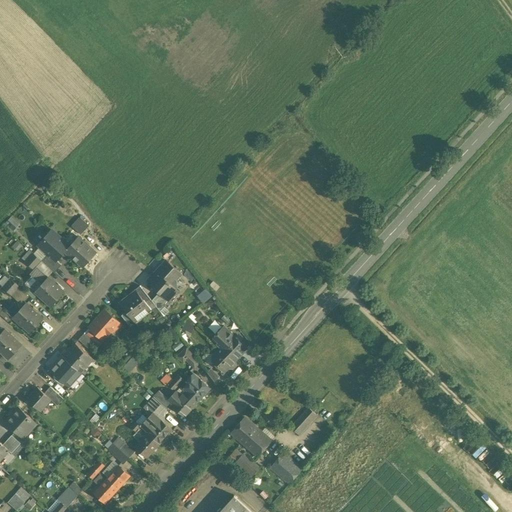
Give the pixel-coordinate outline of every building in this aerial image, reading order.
[(3,224),(13,231),(19,222),(9,215),(3,224)] [(81,217),(72,226),(81,234),(90,225),(81,217)] [(70,246),(53,230),(39,245),(48,253),(56,260),(57,260),(65,251),(70,246)] [(97,253),(78,236),(70,246),(65,251),(72,258),(73,257),(84,267),(97,253)] [(18,250),(22,244),(15,241),(12,246),(18,250)] [(42,260),(34,253),(26,262),(34,269),(42,260)] [(56,260),(48,253),(42,260),(55,272),(62,265),(57,260),(56,260)] [(167,260),(156,271),(158,272),(150,282),(160,291),(170,301),(170,300),(179,290),(172,284),(181,273),(167,260)] [(42,283),(48,277),(39,268),(33,274),(39,280),(42,283)] [(56,285),(48,278),(48,277),(42,283),(35,291),(52,306),(64,292),(56,285)] [(19,286),(11,279),(3,287),(11,295),(19,286)] [(35,291),(42,283),(39,280),(32,288),(35,291)] [(151,299),(141,285),(140,286),(142,288),(138,292),(146,303),(151,299)] [(203,302),(211,295),(205,287),(196,295),(203,302)] [(160,291),(152,300),(160,311),(170,301),(160,291)] [(138,292),(132,296),(130,293),(130,294),(120,302),(133,319),(140,314),(141,317),(151,309),(146,303),(138,292)] [(43,318),(26,303),(13,317),(22,326),(23,325),(31,332),(43,318)] [(106,310),(90,327),(91,329),(104,341),(114,330),(116,332),(122,325),(120,323),(106,310)] [(182,326),(190,332),(195,326),(187,320),(182,326)] [(247,348),(224,327),(216,335),(221,340),(217,344),(221,348),(223,347),(236,359),(247,348)] [(4,330),(0,334),(0,351),(1,352),(2,351),(10,359),(22,345),(5,329),(4,330)] [(91,329),(86,335),(94,342),(99,346),(104,341),(91,329)] [(86,335),(85,333),(79,339),(89,348),(94,342),(86,335)] [(76,343),(64,356),(82,372),(94,359),(76,343)] [(187,346),(178,356),(184,362),(186,359),(192,353),(187,346)] [(236,359),(223,347),(221,348),(214,355),(214,361),(225,371),(236,359)] [(192,353),(186,359),(195,367),(200,362),(192,353)] [(132,355),(123,365),(130,371),(139,361),(132,355)] [(64,356),(52,369),(70,386),(82,372),(64,356)] [(220,376),(211,368),(207,372),(215,382),(220,376)] [(194,373),(188,380),(189,382),(183,388),(186,391),(199,378),(194,373)] [(184,380),(178,375),(173,380),(179,385),(184,380)] [(169,376),(164,382),(168,386),(169,385),(173,381),(169,376)] [(211,388),(199,377),(199,378),(186,391),(186,392),(198,402),(211,388)] [(179,385),(173,380),(173,381),(169,385),(169,386),(174,390),(179,385)] [(64,398),(51,386),(45,393),(51,399),(58,405),(64,398)] [(38,387),(27,399),(41,411),(51,399),(45,393),(38,387)] [(169,399),(160,390),(154,396),(154,397),(162,404),(168,409),(173,403),(169,399)] [(169,399),(173,403),(174,404),(182,396),(176,391),(169,399)] [(198,402),(186,392),(182,396),(174,404),(173,406),(185,416),(198,402)] [(162,404),(154,397),(149,402),(157,409),(162,404)] [(153,412),(154,413),(157,409),(149,402),(144,408),(151,414),(153,412)] [(161,419),(164,422),(168,409),(162,404),(157,409),(154,413),(161,419)] [(35,421),(19,408),(8,420),(13,425),(12,427),(16,430),(24,437),(30,430),(28,429),(35,421)] [(309,408),(291,428),(299,435),(317,416),(309,408)] [(140,426),(148,433),(161,419),(154,413),(153,412),(151,414),(151,415),(150,416),(148,418),(141,425),(140,426)] [(141,425),(148,418),(144,414),(136,422),(141,425)] [(271,441),(245,417),(231,433),(257,457),(271,441)] [(161,419),(148,433),(160,444),(173,430),(164,422),(161,419)] [(136,422),(136,421),(131,427),(136,431),(141,426),(140,426),(141,425),(136,422)] [(24,437),(16,430),(12,435),(21,443),(23,444),(27,439),(24,437)] [(148,433),(135,447),(147,458),(160,444),(148,433)] [(21,443),(12,435),(3,444),(9,450),(10,451),(12,453),(21,443)] [(119,437),(113,443),(120,449),(125,443),(119,437)] [(0,441),(0,460),(8,451),(9,452),(10,451),(9,450),(3,444),(0,441)] [(120,449),(113,443),(108,449),(114,455),(120,449)] [(135,452),(125,443),(120,449),(129,458),(135,452)] [(129,458),(120,449),(114,455),(124,464),(129,458)] [(260,468),(242,453),(233,463),(250,479),(260,468)] [(302,470),(283,453),(270,468),(272,470),(280,477),(288,485),(302,470)] [(105,465),(100,460),(94,467),(99,472),(105,465)] [(131,475),(119,465),(106,479),(118,489),(131,475)] [(99,472),(94,467),(88,474),(93,478),(99,472)] [(280,477),(272,470),(269,473),(277,480),(280,477)] [(106,479),(94,493),(105,503),(118,489),(106,479)] [(83,490),(74,482),(69,487),(78,495),(83,490)] [(16,493),(25,501),(31,495),(22,487),(16,493)] [(78,495),(69,487),(65,492),(73,500),(78,495)] [(16,493),(8,502),(17,510),(25,501),(16,493)] [(219,511),(253,511),(235,495),(219,511)] [(25,503),(28,508),(38,502),(34,497),(25,503)] [(62,502),(52,511),(62,511),(67,507),(62,502)]
